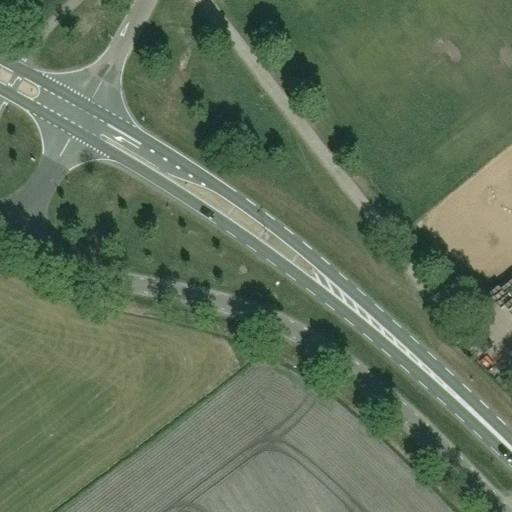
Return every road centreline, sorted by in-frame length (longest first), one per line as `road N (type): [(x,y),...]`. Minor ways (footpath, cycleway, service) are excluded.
road 1 (unclassified): [(501,511),(383,400),(294,334),(232,309),(81,273),(14,240)]
road 2 (primary): [(438,380),(279,231),(87,106)]
road 3 (primary): [(73,131),(248,239),(438,380)]
road 4 (unclassified): [(14,240),(73,131)]
road 5 (unclassified): [(87,106),(146,0)]
